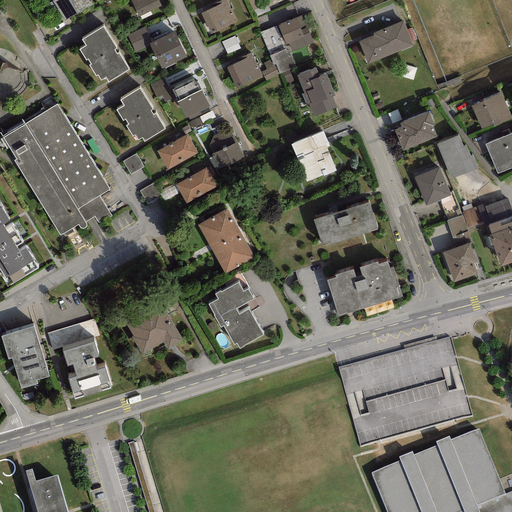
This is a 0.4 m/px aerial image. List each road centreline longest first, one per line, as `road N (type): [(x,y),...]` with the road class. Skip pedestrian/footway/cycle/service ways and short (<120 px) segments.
road 1 (residential): [(439,312),(28,434)]
road 2 (residential): [(314,0),(439,312)]
road 3 (residential): [(0,310),(152,227)]
road 4 (residential): [(175,0),(240,134)]
